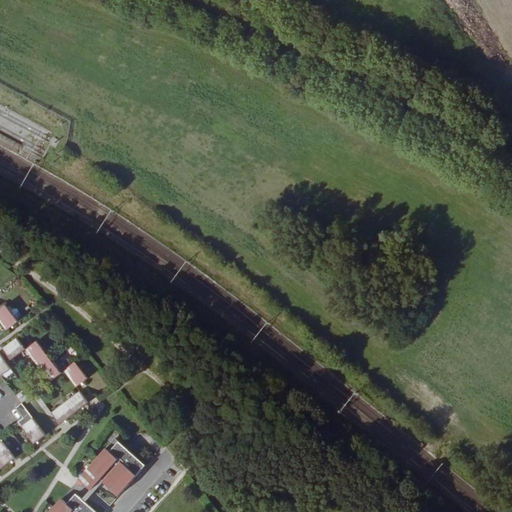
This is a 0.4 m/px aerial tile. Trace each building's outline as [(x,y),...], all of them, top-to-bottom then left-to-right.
[(0,302),(0,324),(2,327),(13,318),(0,302)] [(20,347),(11,335),(0,344),(0,350),(5,357),(20,347)] [(31,338),(20,347),(44,378),(56,369),(31,338)] [(69,358),(58,366),(71,382),(82,374),(69,358)] [(74,387),(46,409),(55,420),(83,398),(74,387)] [(19,414),(14,419),(30,440),(42,430),(17,400),(11,404),(19,414)] [(67,469),(80,480),(88,470),(91,473),(107,485),(133,455),(102,428),(67,469)] [(0,463),(12,454),(0,439),(0,463)] [(80,480),(71,490),(74,493),(91,473),(88,470),(80,480)] [(76,511),(85,503),(74,493),(71,490),(63,483),(54,494),(48,489),(28,511),(76,511)] [(76,511),(82,511),(89,506),(85,503),(76,511)]
